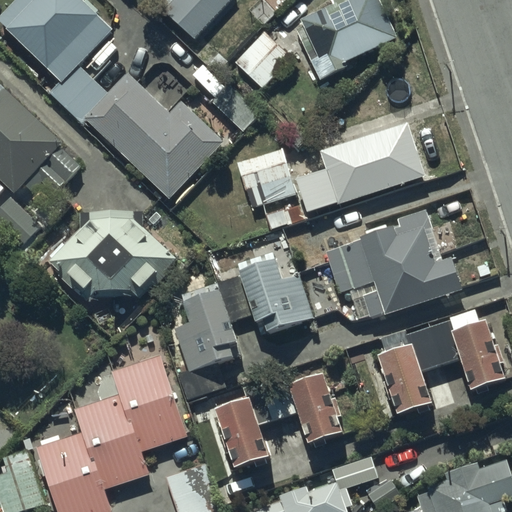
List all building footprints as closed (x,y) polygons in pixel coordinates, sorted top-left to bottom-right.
[(111,34),(74,0),(19,0),(0,21),(0,30),(61,87),(111,34)] [(235,0),(175,0),(161,14),(192,44),(235,0)] [(394,43),(372,0),(343,0),(344,3),(297,26),(315,62),(307,66),(318,87),(348,73),(345,66),(394,43)] [(288,65),(260,39),(232,70),(260,96),(288,65)] [(169,120),(127,81),(84,128),(169,206),(222,148),(179,108),(169,120)] [(230,89),(214,107),(242,134),(259,116),(230,89)] [(50,143),(0,95),(0,188),(14,202),(33,183),(52,201),(80,172),(60,153),(50,143)] [(424,183),(408,129),(318,156),(324,177),(294,186),(304,219),(424,183)] [(292,200),(279,155),(233,169),(246,214),(292,200)] [(41,235),(9,205),(0,214),(0,235),(22,255),(41,235)] [(90,210),(90,219),(49,260),(86,299),(139,298),(176,257),(133,218),(133,210),(90,210)] [(439,267),(427,226),(322,257),(335,301),(357,294),(366,324),(462,296),(453,263),(439,267)] [(310,326),(295,282),(279,288),(271,266),(236,278),(238,283),(214,291),(216,297),(178,310),(186,331),(172,336),(186,378),(177,382),(186,407),(223,394),(215,372),(234,366),(229,351),(236,349),(229,331),(250,324),(252,332),(261,329),(266,342),(310,326)] [(509,385),(489,324),(455,336),(450,323),(404,339),(409,354),(380,363),(400,422),(435,409),(425,378),(463,365),(474,397),(509,385)] [(81,442),(37,456),(55,511),(108,511),(104,497),(149,483),(141,459),(186,445),(159,363),(109,379),(116,404),(73,418),(81,442)] [(343,442),(322,381),(288,393),(284,380),(238,396),(243,410),(214,420),(234,478),(269,466),(258,435),(296,422),(307,454),(343,442)] [(0,465),(0,495),(5,511),(30,511),(46,507),(28,453),(4,461),(0,465)] [(380,457),(342,470),(347,485),(385,472),(380,457)] [(433,511),(489,511),(511,503),(511,482),(507,467),(478,476),(476,470),(442,481),(445,488),(427,494),(433,511)] [(222,511),(209,469),(163,484),(172,511),(222,511)] [(344,511),(336,490),(306,501),(303,493),(250,511),(344,511)]
